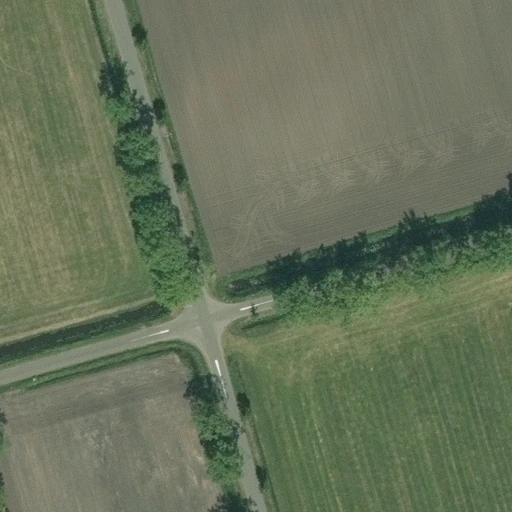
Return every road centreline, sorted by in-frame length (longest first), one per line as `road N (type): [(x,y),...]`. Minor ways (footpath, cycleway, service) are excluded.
road 1 (unclassified): [(204,320),(113,0)]
road 2 (unclassified): [(204,320),(511,233)]
road 3 (unclassified): [(204,320),(0,377)]
road 4 (unclassified): [(258,511),(204,320)]
